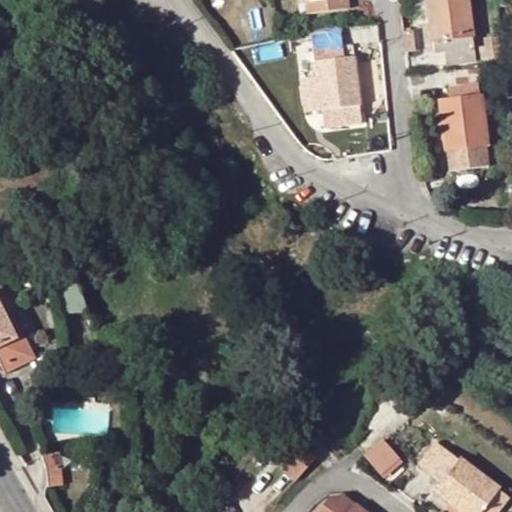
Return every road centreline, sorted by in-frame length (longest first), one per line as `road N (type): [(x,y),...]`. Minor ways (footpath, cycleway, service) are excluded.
road 1 (residential): [(180,0),(289,151),(392,212)]
road 2 (residential): [(392,212),(404,152),(385,0)]
road 3 (residential): [(401,511),(355,476),(326,479),(293,511)]
road 4 (residential): [(392,212),(511,236)]
